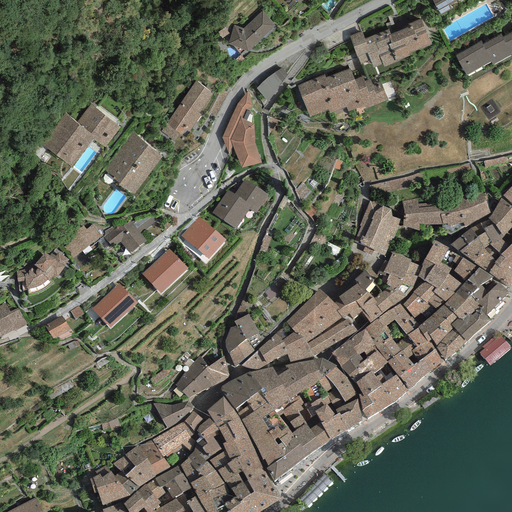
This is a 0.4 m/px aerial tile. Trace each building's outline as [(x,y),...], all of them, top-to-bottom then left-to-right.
[(431,0),(439,14),(466,0),(431,0)] [(239,27),(236,44),(252,50),(257,51),(279,29),(267,13),(250,31),(239,27)] [(438,46),(429,20),(370,41),(380,67),(438,46)] [(511,57),(511,36),(509,38),(507,35),(487,46),(485,42),(462,53),(475,77),(511,57)] [(285,69),(262,87),(271,98),(290,74),(285,69)] [(354,69),(303,88),(314,118),(351,104),(355,114),(393,100),(384,76),(360,85),(354,69)] [(192,82),(165,127),(184,139),(211,94),(192,82)] [(243,103),(227,138),(227,147),(238,149),(238,155),(243,155),(246,171),(262,164),(258,140),(258,123),(248,117),(257,106),(253,90),(243,103)] [(63,115),(36,148),(65,171),(88,141),(102,147),(119,126),(89,103),(73,123),(63,115)] [(156,157),(128,135),(99,173),(128,194),(156,157)] [(270,199),(246,181),(220,217),(244,235),(270,199)] [(511,185),(499,195),(511,212),(511,185)] [(417,199),(403,202),(403,225),(418,231),(419,224),(446,223),(448,227),(463,222),(464,226),(490,212),(482,190),(443,205),(418,208),(417,199)] [(511,232),(511,218),(499,210),(487,228),(453,245),(474,265),(501,248),(511,232)] [(376,214),(357,255),(363,258),(362,260),(370,264),(371,262),(378,265),(397,224),(391,214),(386,212),(376,214)] [(229,244),(205,222),(188,242),(211,263),(229,244)] [(511,242),(487,278),(506,292),(511,284),(511,242)] [(473,271),(434,249),(420,282),(448,303),(473,271)] [(45,250),(31,270),(25,265),(14,281),(28,290),(35,281),(45,288),(68,257),(59,251),(55,257),(45,250)] [(148,279),(166,297),(192,272),(174,253),(148,279)] [(391,258),(378,286),(406,298),(419,270),(391,258)] [(328,303),(326,304),(337,320),(338,323),(340,322),(344,319),(348,326),(359,318),(365,327),(395,309),(386,295),(371,304),(366,298),(376,280),(369,272),(348,285),(350,289),(328,303)] [(477,275),(459,294),(485,319),(503,300),(477,275)] [(146,309),(126,287),(97,313),(117,334),(146,309)] [(429,298),(417,289),(401,309),(413,318),(429,298)] [(321,293),(289,325),(307,342),(338,323),(337,320),(326,304),(321,293)] [(458,298),(415,335),(442,368),(484,328),(458,298)] [(11,306),(0,311),(0,330),(3,338),(31,324),(24,311),(15,315),(11,306)] [(397,313),(365,334),(383,363),(385,367),(387,371),(420,346),(397,313)] [(258,333),(248,314),(234,322),(235,326),(230,327),(225,341),(225,347),(228,354),(235,366),(253,352),(247,340),(258,333)] [(50,331),(57,344),(75,333),(68,321),(50,331)] [(341,324),(307,342),(313,356),(348,336),(341,324)] [(289,325),(280,336),(292,356),(294,363),(313,356),(307,342),(289,325)] [(511,345),(503,335),(482,351),(492,363),(511,346),(511,345)] [(280,336),(247,367),(258,370),(292,356),(280,336)] [(361,337),(337,355),(346,368),(356,380),(358,390),(384,373),(381,369),(379,365),(361,337)] [(420,346),(387,371),(398,385),(406,396),(439,371),(420,346)] [(184,373),(175,385),(188,398),(212,387),(222,382),(229,377),(223,357),(207,367),(199,356),(184,373)] [(328,362),(318,363),(327,379),(321,383),(331,392),(339,387),(350,405),(357,398),(351,380),(340,368),(328,362)] [(318,363),(256,374),(278,413),(321,383),(327,379),(318,363)] [(384,373),(358,390),(366,421),(401,400),(393,388),(384,373)] [(249,380),(222,388),(243,419),(265,404),(249,380)] [(393,388),(401,400),(403,399),(406,396),(398,385),(395,387),(393,388)] [(212,460),(219,471),(229,464),(235,473),(242,469),(257,460),(238,417),(224,399),(208,411),(212,417),(219,427),(227,443),(224,444),(227,451),(212,460)] [(165,406),(155,405),(167,426),(175,422),(192,407),(187,402),(176,406),(165,406)] [(266,407),(245,422),(276,479),(318,451),(306,433),(290,443),(266,407)] [(306,421),(313,432),(322,427),(333,443),(359,426),(347,407),(328,419),(323,411),(306,421)] [(183,423),(154,440),(165,455),(182,443),(189,449),(193,440),(188,437),(194,432),(202,419),(193,413),(183,423)] [(219,427),(212,417),(200,427),(198,431),(203,438),(196,444),(194,452),(189,455),(190,457),(188,459),(181,465),(208,511),(244,511),(239,504),(235,499),(232,501),(226,487),(215,473),(205,460),(219,448),(209,434),(219,427)] [(324,449),(333,443),(322,427),(313,432),(324,449)] [(168,466),(151,441),(137,447),(114,464),(123,472),(116,478),(106,466),(97,472),(99,475),(90,480),(91,484),(86,487),(88,491),(93,488),(94,492),(98,491),(103,504),(128,495),(137,486),(155,474),(168,466)] [(229,464),(219,471),(235,493),(241,502),(239,504),(244,511),(257,511),(279,498),(263,472),(257,460),(242,469),(248,480),(242,483),(239,477),(238,478),(235,473),(229,464)] [(125,504),(130,511),(135,511),(143,505),(148,511),(157,504),(154,500),(164,492),(161,488),(165,485),(173,497),(190,487),(177,467),(157,478),(145,486),(125,504)] [(152,509),(148,511),(147,511),(204,511),(195,497),(187,502),(184,496),(167,505),(170,511),(164,511),(161,506),(154,511),(152,509)] [(36,511),(31,503),(13,511),(36,511)] [(124,511),(120,503),(102,511),(124,511)]
